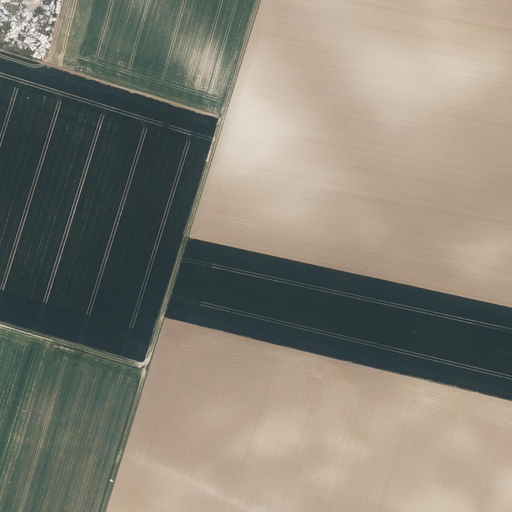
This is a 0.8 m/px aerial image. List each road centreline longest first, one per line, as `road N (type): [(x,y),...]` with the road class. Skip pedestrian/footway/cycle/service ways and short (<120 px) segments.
road 1 (track): [(102,511),(257,0)]
road 2 (track): [(145,366),(0,322)]
